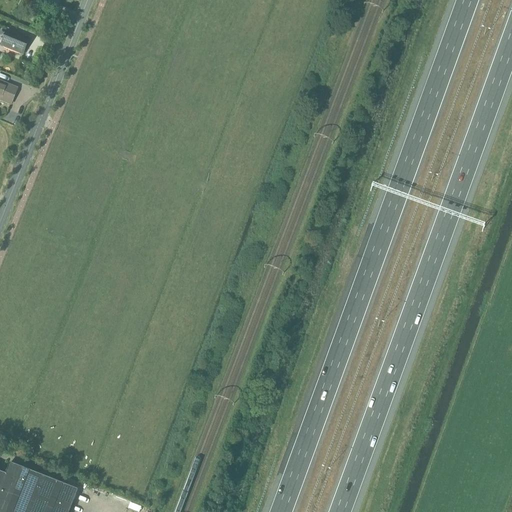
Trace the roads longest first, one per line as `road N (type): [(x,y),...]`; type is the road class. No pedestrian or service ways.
road 1 (motorway): [(467,0),(281,511)]
road 2 (motorway): [(339,511),(511,41)]
road 3 (secondary): [(0,222),(87,0)]
